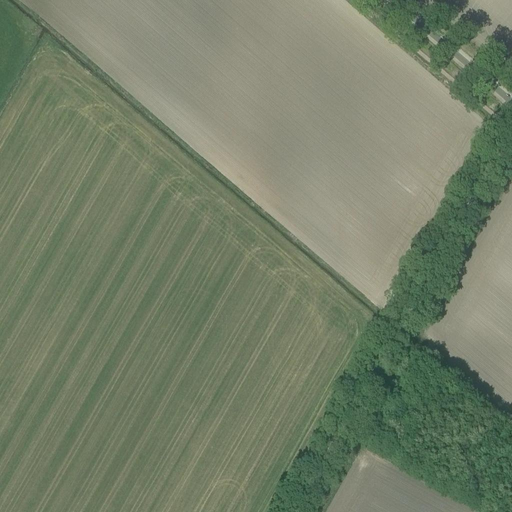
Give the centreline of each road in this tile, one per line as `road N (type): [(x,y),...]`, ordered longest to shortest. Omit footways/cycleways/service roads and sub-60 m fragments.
road 1 (unclassified): [(296,511),(511,131)]
road 2 (tertiary): [(391,0),(511,105)]
